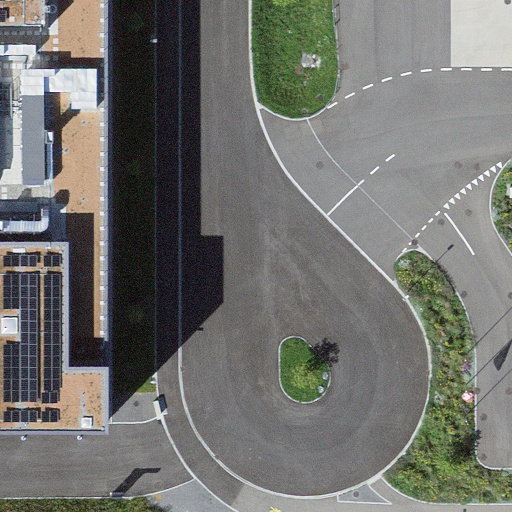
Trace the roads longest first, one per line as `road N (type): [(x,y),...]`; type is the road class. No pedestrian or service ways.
road 1 (residential): [(336,448),(363,429),(379,403),(384,374),(376,344),(339,294),(289,261),(226,194)]
road 2 (residential): [(226,194),(238,404),(254,434),(281,453),(336,448)]
road 3 (residential): [(220,0),(226,194)]
